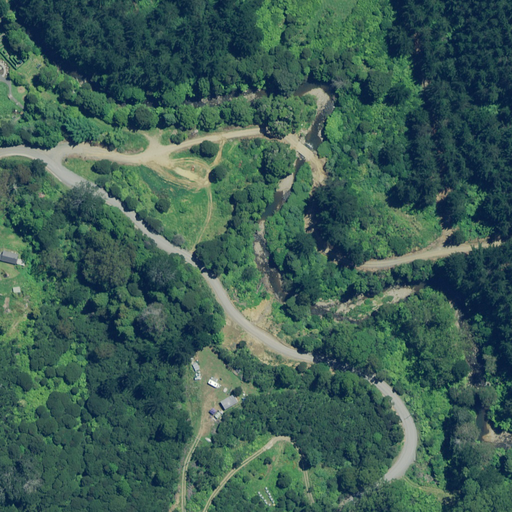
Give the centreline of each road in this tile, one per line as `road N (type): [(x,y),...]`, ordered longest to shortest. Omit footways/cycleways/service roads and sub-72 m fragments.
road 1 (tertiary): [(0,155),(45,158),(219,278),(253,324),(390,391),(408,431),(406,446),(383,472),(350,487),(339,511)]
road 2 (track): [(511,233),(382,255),(344,251),(314,231),(318,162),(276,125),(225,129),(126,156),(66,142),(45,158)]
road 3 (track): [(401,0),(433,114),(448,243)]
